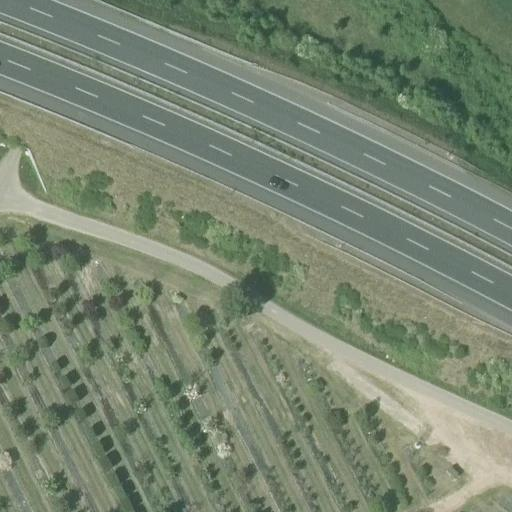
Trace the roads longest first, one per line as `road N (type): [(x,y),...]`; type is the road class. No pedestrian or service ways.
road 1 (track): [(0,194),(185,263),(353,359),(511,432)]
road 2 (motorway): [(0,70),(97,108),(511,308)]
road 3 (motorway): [(511,246),(385,179),(0,10)]
road 4 (track): [(74,0),(0,191)]
